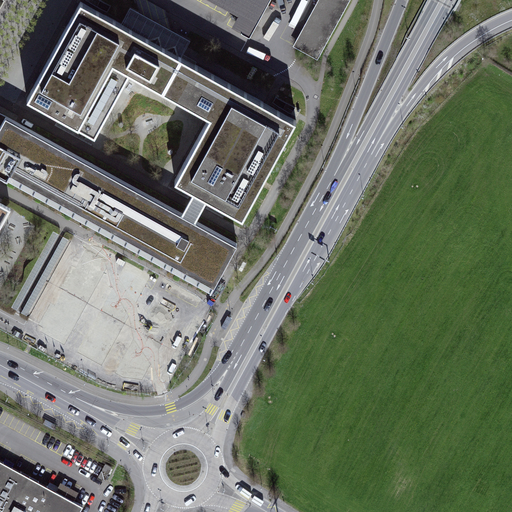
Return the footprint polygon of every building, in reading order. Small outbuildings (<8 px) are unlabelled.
[(271,0),(210,0),(257,26),(271,0)] [(354,0),(322,0),(297,46),(323,60),(354,0)] [(81,3),(28,99),(96,136),(131,73),(209,116),(175,178),(244,216),(296,121),(81,3)] [(238,244),(0,111),(0,172),(211,291),(238,244)] [(0,233),(10,215),(0,209),(0,233)] [(0,511),(79,511),(83,505),(0,459),(0,511)]
